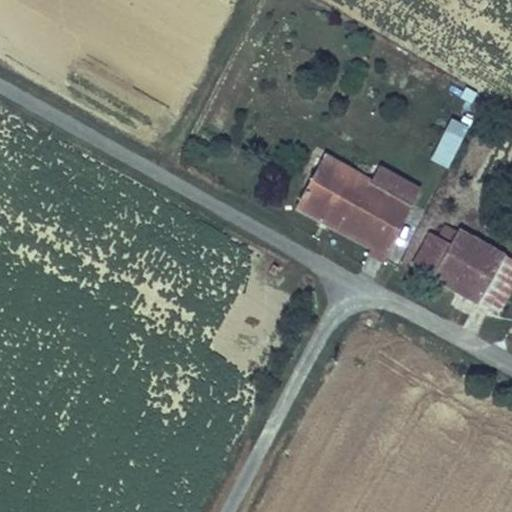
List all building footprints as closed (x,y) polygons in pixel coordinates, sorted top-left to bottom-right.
[(470,130),(452,120),(431,159),(449,169),(470,130)] [(296,210),(386,258),(422,189),(380,167),(373,179),(326,154),(296,210)] [(411,266),(433,278),(459,234),(445,226),(438,238),(430,233),(411,266)] [(433,278),(479,304),(506,256),(461,230),(459,234),(433,278)] [(479,304),(500,316),(511,293),(511,259),(506,256),(479,304)]
